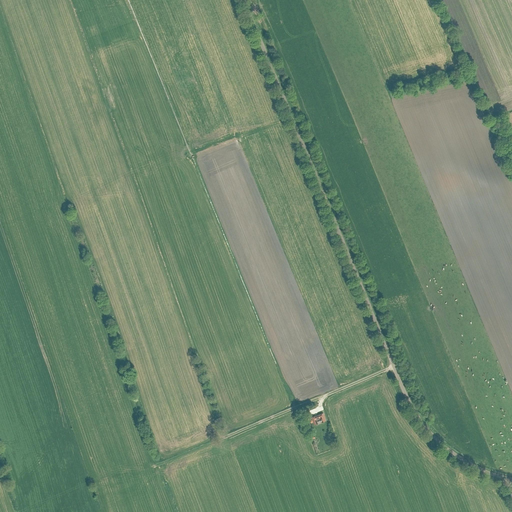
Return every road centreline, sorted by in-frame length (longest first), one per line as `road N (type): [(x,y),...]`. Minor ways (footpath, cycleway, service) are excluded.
road 1 (unclassified): [(511,479),(453,453),(408,402),(243,0)]
road 2 (track): [(317,398),(151,466)]
road 3 (track): [(129,0),(190,150)]
